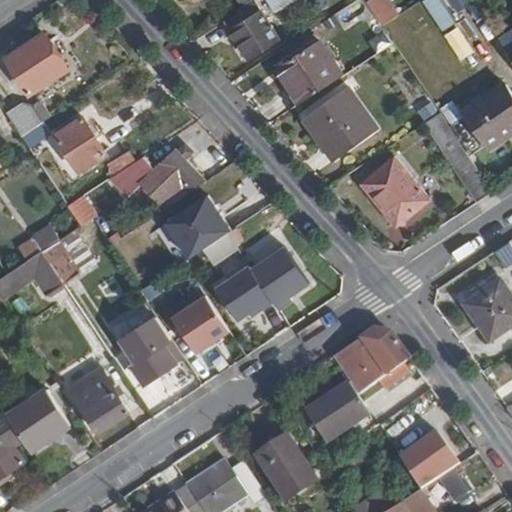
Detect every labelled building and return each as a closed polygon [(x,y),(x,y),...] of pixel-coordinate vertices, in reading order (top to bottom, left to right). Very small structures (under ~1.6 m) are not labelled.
[(277,39),(253,0),(243,6),(223,19),(249,58),(277,39)] [(397,14),(387,0),(365,0),(382,24),(397,14)] [(463,0),(447,0),(455,12),(466,5),(463,0)] [(335,10),(339,22),(362,13),(357,1),(335,10)] [(66,69),(44,33),(7,57),(29,93),(66,69)] [(340,76),(318,41),(276,67),(298,104),(340,76)] [(379,128),(349,84),(305,115),(315,131),(320,128),(338,155),(379,128)] [(511,132),(511,96),(506,86),(463,113),(486,149),(511,132)] [(45,119),(34,103),(23,101),(6,112),(21,134),(37,124),(45,119)] [(493,192),(440,112),(423,122),(477,203),(493,192)] [(107,153),(83,116),(55,134),(79,171),(107,153)] [(28,145),(44,135),(37,124),(21,134),(28,145)] [(205,182),(176,151),(152,172),(142,156),(120,172),(132,191),(142,183),(160,212),(205,182)] [(430,200),(396,157),(361,183),(395,226),(430,200)] [(83,194),(65,206),(78,226),(97,214),(83,194)] [(188,287),(247,248),(227,218),(169,255),(188,287)] [(72,262),(58,240),(42,251),(56,273),(72,262)] [(275,244),(210,292),(238,330),(303,282),(275,244)] [(235,266),(252,256),(247,248),(188,287),(193,294),(210,284),(208,279),(233,263),(235,266)] [(56,273),(42,251),(24,263),(33,277),(50,300),(67,289),(56,273)] [(0,298),(23,284),(13,270),(0,278),(0,298)] [(511,325),(511,296),(500,278),(463,304),(489,342),(511,325)] [(203,294),(164,318),(189,357),(228,332),(203,294)] [(136,363),(132,365),(144,384),(183,358),(155,317),(121,339),(136,363)] [(356,392),(409,357),(392,331),(376,329),(333,357),(350,383),(356,392)] [(127,410),(95,363),(65,383),(96,431),(127,410)] [(356,392),(350,383),(307,413),(329,445),(372,416),(356,392)] [(69,426),(45,390),(5,417),(20,441),(28,452),(69,426)] [(0,475),(19,463),(9,448),(20,441),(5,417),(3,414),(0,415),(0,475)] [(317,483),(288,439),(257,458),(286,503),(317,483)] [(445,473),(434,459),(411,474),(421,489),(445,473)] [(223,511),(248,495),(225,460),(186,486),(203,511),(223,511)] [(439,480),(453,504),(469,494),(454,471),(439,480)] [(189,511),(175,492),(145,511),(189,511)] [(386,511),(392,508),(385,499),(366,511),(386,511)] [(404,511),(409,507),(405,500),(392,508),(386,511),(404,511)]
